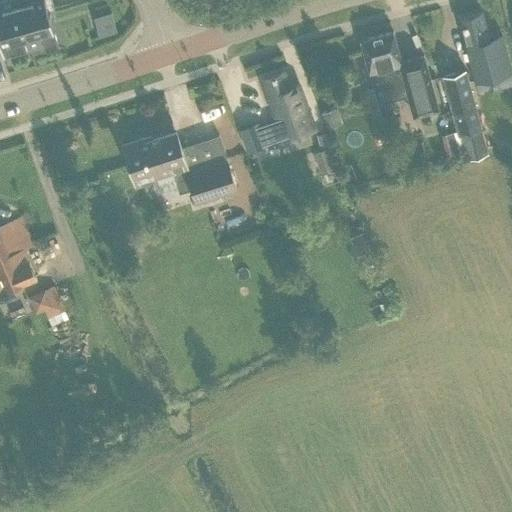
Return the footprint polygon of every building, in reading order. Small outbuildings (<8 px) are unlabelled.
[(18,5),(30,49),(46,44),(46,46),(58,43),(45,0),(32,0),(33,1),(18,5)] [(1,2),(0,1),(0,45),(3,56),(30,49),(18,5),(3,10),(1,2)] [(481,8),(459,14),(468,47),(466,48),(475,80),(511,70),(502,34),(489,37),(481,8)] [(393,32),(361,40),(370,72),(377,70),(385,101),(419,92),(425,114),(438,110),(424,56),(401,62),(393,32)] [(441,75),(461,135),(469,157),(489,151),(482,127),(483,127),(466,68),(441,75)] [(284,119),(260,127),(266,145),(291,137),(295,148),(311,142),(307,131),(315,129),(304,100),(303,100),(297,84),(290,87),(284,71),(263,79),(276,115),(282,112),(284,119)] [(259,125),(240,131),(247,154),(266,147),(266,145),(260,127),(259,125)] [(185,167),(196,202),(237,189),(220,134),(180,147),(175,132),(143,142),(142,138),(124,144),(136,182),(185,167)] [(11,221),(0,225),(0,277),(6,293),(37,280),(24,250),(23,251),(11,221)] [(364,229),(349,235),(357,254),(372,248),(364,229)] [(45,309),(48,318),(65,311),(55,285),(28,296),(35,313),(45,309)]
